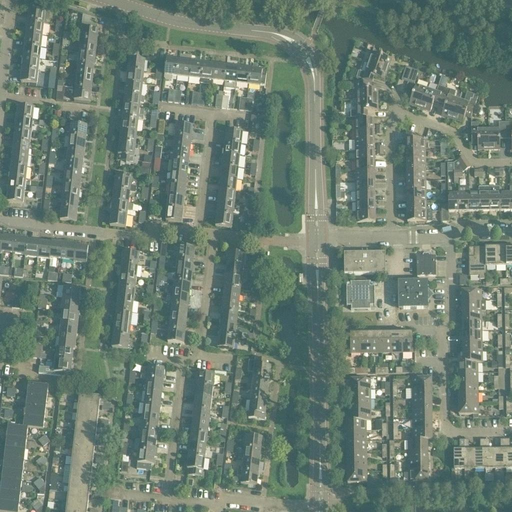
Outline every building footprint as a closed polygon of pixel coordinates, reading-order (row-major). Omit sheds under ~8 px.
[(29,11),(28,24),(44,26),(49,26),(50,14),(29,11)] [(28,24),(27,36),(43,37),(44,26),(28,24)] [(83,30),(81,42),(97,44),(99,31),(83,30)] [(27,36),(25,48),(41,49),(43,37),(27,36)] [(81,42),(80,54),(96,56),(97,44),(81,42)] [(25,48),(24,59),(40,61),(41,49),(25,48)] [(372,53),(368,64),(388,71),(392,60),(372,53)] [(80,54),(78,66),(94,68),(96,56),(80,54)] [(24,59),(22,71),(38,73),(40,61),(24,59)] [(129,60),(128,72),(144,74),(145,62),(129,60)] [(172,77),(177,78),(179,62),(167,60),(164,80),(165,81),(169,82),(172,80),(172,77)] [(177,78),(189,79),(191,63),(179,62),(177,78)] [(388,71),(368,64),(363,62),(360,72),(359,72),(357,78),(373,84),(374,78),(385,82),(388,71)] [(189,79),(201,81),(203,65),(191,63),(189,79)] [(212,82),(213,82),(215,66),(203,65),(201,81),(200,84),(212,86),(212,82)] [(78,66),(77,78),(93,79),(94,68),(78,66)] [(213,82),(225,83),(227,67),(215,66),(213,82)] [(236,90),(237,85),(239,69),(227,67),(225,83),(224,88),(236,90)] [(402,81),(408,83),(412,70),(406,68),(402,81)] [(237,85),(249,86),(250,70),(239,69),(237,85)] [(250,70),(249,86),(265,88),(267,72),(250,70)] [(412,70),(408,83),(414,85),(419,72),(412,70)] [(38,73),(22,71),(21,84),(37,85),(38,73)] [(128,72),(127,84),(143,86),(144,74),(128,72)] [(77,78),(76,89),(92,91),(93,79),(77,78)] [(127,84),(125,96),(141,98),(143,86),(127,84)] [(378,101),(378,90),(367,90),(367,84),(350,84),(351,91),(353,91),(353,101),(357,101),(378,101)] [(409,106),(420,110),(427,89),(416,86),(409,106)] [(434,103),(440,105),(445,89),(439,87),(437,93),(427,89),(420,110),(430,113),(434,103)] [(92,91),(76,89),(74,102),(90,104),(92,91)] [(442,117),(452,121),(459,100),(454,98),(456,93),(445,89),(440,105),(445,107),(442,117)] [(459,100),(452,121),(463,124),(466,114),(472,116),(478,97),(467,94),(464,102),(459,100)] [(125,96),(124,108),(140,110),(141,104),(144,105),(145,98),(141,98),(125,96)] [(378,101),(357,101),(357,112),(351,112),(351,119),(367,118),(367,112),(378,112),(378,101)] [(18,107),(17,120),(33,121),(34,109),(18,107)] [(124,108),(122,120),(138,122),(140,110),(124,108)] [(17,120),(15,131),(31,133),(33,121),(17,120)] [(122,120),(121,132),(137,134),(138,122),(122,120)] [(355,122),(355,132),(374,132),(374,121),(355,122)] [(489,152),(489,130),(478,130),(478,124),(471,124),(472,141),(478,141),(478,152),(489,152)] [(499,130),(489,130),(489,152),(500,152),(500,141),(506,140),(506,124),(499,124),(499,130)] [(65,137),(70,138),(86,140),(87,127),(66,125),(65,137)] [(177,126),(176,138),(192,140),(193,128),(177,126)] [(15,131),(14,143),(30,145),(31,133),(15,131)] [(121,132),(120,144),(136,146),(138,146),(139,141),(136,140),(137,134),(121,132)] [(227,132),(225,144),(241,146),(243,134),(227,132)] [(355,132),(355,142),(374,142),(374,132),(355,132)] [(70,138),(69,150),(85,152),(86,140),(70,138)] [(176,138),(174,150),(190,152),(192,140),(176,138)] [(406,141),(406,152),(426,152),(425,141),(406,141)] [(355,142),(355,153),(375,152),(374,142),(355,142)] [(14,143),(13,155),(29,157),(30,145),(14,143)] [(118,156),(119,156),(118,162),(126,163),(126,165),(133,166),(134,158),(135,151),(138,151),(138,146),(136,146),(120,144),(118,156)] [(225,144),(224,156),(240,158),(241,146),(225,144)] [(69,150),(67,162),(83,164),(85,152),(69,150)] [(174,150),(173,162),(189,164),(190,152),(174,150)] [(355,153),(356,163),(375,162),(375,152),(355,153)] [(406,152),(407,162),(426,162),(426,152),(406,152)] [(13,155),(11,167),(27,169),(29,157),(13,155)] [(224,156),(223,168),(239,170),(240,158),(224,156)] [(458,172),(458,169),(467,163),(464,158),(456,163),(454,164),(448,164),(448,173),(454,173),(454,179),(454,185),(458,184),(458,179),(458,172)] [(67,162),(66,174),(82,175),(83,164),(67,162)] [(173,162),(172,174),(188,176),(189,164),(173,162)] [(356,163),(356,173),(375,173),(375,162),(356,163)] [(407,162),(407,172),(426,172),(426,162),(407,162)] [(471,169),(467,163),(458,169),(458,179),(463,179),(463,174),(471,169)] [(11,167),(10,179),(26,181),(27,169),(11,167)] [(223,168),(221,180),(237,182),(239,170),(223,168)] [(151,170),(141,169),(140,176),(150,178),(151,170)] [(407,172),(407,183),(426,182),(426,172),(407,172)] [(356,173),(356,183),(375,183),(375,173),(356,173)] [(66,174),(64,186),(80,187),(82,175),(66,174)] [(172,174),(170,186),(186,188),(188,176),(172,174)] [(116,179),(114,191),(130,193),(136,194),(136,188),(131,187),(132,181),(132,177),(116,175),(116,179)] [(10,179),(9,191),(25,193),(26,181),(10,179)] [(221,180),(220,192),(236,194),(237,182),(221,180)] [(407,183),(407,193),(426,192),(426,182),(407,183)] [(356,183),(356,194),(375,193),(375,183),(356,183)] [(64,186),(63,197),(79,199),(80,187),(64,186)] [(170,186),(169,198),(185,200),(186,188),(170,186)] [(489,189),(489,194),(490,213),(500,213),(500,193),(500,188),(489,189)] [(459,189),(459,194),(459,213),(469,213),(469,194),(469,189),(459,189)] [(479,189),(479,194),(479,213),(490,213),(489,194),(489,189),(479,189)] [(25,193),(9,191),(7,203),(23,205),(25,193)] [(114,191),(113,203),(129,205),(130,193),(114,191)] [(220,192),(218,204),(234,205),(236,194),(220,192)] [(407,193),(407,203),(426,203),(426,192),(407,193)] [(356,194),(356,204),(375,203),(375,193),(356,194)] [(510,193),(500,193),(500,213),(510,212),(510,193)] [(448,194),(448,206),(448,210),(448,213),(449,213),(459,213),(459,194),(448,194)] [(479,194),(469,194),(469,213),(479,213),(479,194)] [(63,197),(62,209),(78,211),(79,199),(63,197)] [(169,198),(167,210),(183,212),(185,200),(169,198)] [(113,203),(111,215),(127,217),(128,212),(133,213),(134,206),(129,205),(113,203)] [(356,204),(356,214),(375,214),(375,203),(356,204)] [(407,203),(407,213),(426,213),(426,203),(407,203)] [(218,204),(217,216),(233,217),(234,205),(218,204)] [(78,211),(62,209),(60,222),(76,223),(78,211)] [(183,212),(167,210),(166,222),(182,224),(183,212)] [(426,213),(407,213),(408,224),(427,223),(426,213)] [(375,214),(356,214),(356,224),(376,224),(375,214)] [(127,217),(111,215),(110,227),(126,229),(127,217)] [(233,217),(217,216),(216,228),(232,230),(233,217)] [(2,254),(14,255),(16,239),(3,237),(1,255),(2,255),(2,254)] [(25,258),(26,258),(28,240),(16,239),(14,255),(26,256),(25,258)] [(26,258),(38,259),(40,243),(28,242),(28,240),(26,258)] [(38,259),(50,261),(52,243),(51,244),(40,243),(38,259)] [(50,259),(62,261),(64,244),(52,243),(50,261),(50,259)] [(74,264),(76,246),(64,244),(62,261),(74,262),(74,264)] [(76,246),(74,264),(87,265),(88,249),(76,247),(76,246)] [(179,248),(178,260),(194,262),(195,249),(179,248)] [(485,274),(485,248),(469,249),(469,278),(479,278),(479,281),(486,280),(486,274),(485,274)] [(496,248),(485,248),(485,274),(486,274),(486,267),(496,267),(496,248)] [(505,248),(496,248),(496,267),(506,267),(505,248)] [(123,253),(122,265),(138,267),(139,255),(123,253)] [(229,253),(227,265),(244,268),(246,255),(229,253)] [(417,258),(417,278),(436,277),(436,257),(430,257),(430,256),(429,255),(428,255),(428,254),(427,254),(426,254),(425,254),(424,255),(423,255),(423,256),(423,257),(417,258)] [(386,255),(344,256),(344,276),(343,276),(386,276),(386,255)] [(178,260),(176,272),(192,274),(194,262),(178,260)] [(122,265),(120,277),(136,279),(138,267),(122,265)] [(227,265),(226,277),(243,279),(244,268),(227,265)] [(176,272),(175,284),(191,286),(192,274),(176,272)] [(120,277),(119,289),(135,291),(136,279),(120,277)] [(226,277),(225,289),(241,291),(243,279),(226,277)] [(398,283),(398,311),(429,310),(428,282),(398,283)] [(371,311),(371,307),(374,307),(375,307),(375,287),(374,287),(370,287),(370,284),(371,284),(371,283),(351,283),(351,284),(351,288),(347,288),(347,287),(347,294),(346,294),(346,301),(347,301),(347,307),(348,307),(351,307),(351,311),(371,311)] [(175,284),(173,296),(189,297),(191,286),(175,284)] [(64,288),(63,300),(79,302),(80,290),(64,288)] [(119,289),(118,301),(134,303),(135,291),(119,289)] [(225,289),(223,301),(240,303),(241,291),(225,289)] [(462,292),(462,303),(482,302),(481,292),(462,292)] [(173,296),(172,307),(188,309),(189,297),(173,296)] [(63,300),(61,313),(79,315),(79,314),(78,314),(79,302),(63,300)] [(118,301),(116,313),(132,315),(134,303),(118,301)] [(223,301),(222,313),(238,315),(240,303),(223,301)] [(462,303),(462,313),(482,313),(486,313),(486,302),(482,302),(462,303)] [(172,307),(171,319),(187,321),(188,309),(172,307)] [(63,313),(61,325),(78,327),(79,315),(61,313),(63,313)] [(116,313),(115,325),(131,327),(132,315),(116,313)] [(222,313),(220,325),(237,327),(238,315),(222,313)] [(462,313),(462,323),(482,323),(482,313),(462,313)] [(171,319),(169,331),(185,333),(187,321),(171,319)] [(462,323),(463,333),(482,333),(482,323),(462,323)] [(61,325),(60,337),(76,339),(78,327),(61,325)] [(115,325),(113,337),(129,339),(131,327),(115,325)] [(220,325),(219,337),(235,339),(237,327),(220,325)] [(185,333),(169,331),(168,344),(184,345),(185,333)] [(463,333),(463,344),(482,343),(482,333),(463,333)] [(371,335),(361,336),(361,355),(371,355),(371,335)] [(381,335),(371,335),(371,355),(382,355),(381,335)] [(392,335),(381,335),(382,355),(392,355),(392,335)] [(402,335),(392,335),(392,355),(402,354),(402,335)] [(413,335),(402,335),(402,354),(413,354),(413,335)] [(361,355),(361,336),(350,336),(350,355),(361,355)] [(57,349),(75,351),(76,339),(60,337),(58,349),(57,349)] [(129,339),(113,337),(112,349),(128,351),(129,339)] [(235,339),(219,337),(218,349),(234,351),(235,339)] [(463,344),(463,354),(482,353),(482,343),(463,344)] [(57,349),(55,361),(72,363),(73,351),(75,351),(57,349)] [(463,354),(463,364),(478,364),(482,364),(482,353),(463,354)] [(72,363),(55,361),(54,369),(39,368),(39,375),(64,378),(64,375),(71,375),(72,363)] [(254,373),(253,378),(269,380),(271,368),(268,367),(269,362),(255,361),(255,363),(250,362),(249,372),(254,373)] [(458,364),(458,375),(478,374),(478,364),(463,364),(458,364)] [(141,380),(147,381),(163,382),(165,370),(149,368),(148,375),(142,374),(141,380)] [(198,374),(197,386),(213,388),(215,376),(198,374)] [(458,375),(459,385),(478,385),(478,374),(458,375)] [(253,378),(252,390),(268,392),(269,380),(253,378)] [(412,380),(412,390),(432,390),(431,379),(412,380)] [(351,381),(351,391),(371,391),(370,380),(351,381)] [(147,381),(146,393),(162,394),(163,382),(147,381)] [(29,385),(27,396),(47,398),(49,387),(29,385)] [(459,385),(459,395),(478,395),(478,385),(459,385)] [(197,386),(196,398),(212,400),(213,388),(197,386)] [(252,390),(251,402),(267,404),(268,392),(252,390)] [(412,390),(412,401),(432,400),(432,390),(412,390)] [(351,391),(351,402),(371,401),(371,391),(351,391)] [(146,393),(145,404),(161,406),(162,394),(146,393)] [(79,395),(78,404),(100,407),(101,398),(79,395)] [(459,395),(459,405),(478,405),(478,395),(459,395)] [(27,396),(26,407),(46,409),(47,398),(27,396)] [(196,398),(194,410),(210,412),(212,400),(196,398)] [(412,401),(412,411),(432,411),(432,400),(412,401)] [(351,402),(351,412),(371,412),(371,401),(351,402)] [(267,404),(251,402),(249,414),(248,420),(264,422),(265,416),(267,404)] [(78,404),(77,413),(99,416),(100,407),(78,404)] [(145,404),(143,416),(159,418),(161,406),(145,404)] [(478,405),(459,405),(459,416),(478,416),(478,405)] [(26,407),(25,418),(45,420),(46,409),(26,407)] [(194,410),(193,422),(209,424),(210,412),(194,410)] [(412,411),(413,421),(432,421),(432,411),(412,411)] [(351,412),(351,422),(366,422),(371,422),(371,412),(351,412)] [(77,413),(76,422),(98,425),(99,416),(77,413)] [(143,416),(142,428),(158,430),(159,418),(143,416)] [(45,420),(25,418),(24,429),(43,431),(45,420)] [(413,421),(413,431),(432,431),(432,421),(413,421)] [(76,422),(75,431),(97,434),(98,425),(76,422)] [(193,422),(192,434),(208,436),(209,424),(193,422)] [(347,422),(347,433),(366,433),(366,422),(351,422),(347,422)] [(8,427),(7,438),(27,440),(28,429),(8,427)] [(141,433),(140,440),(156,442),(158,430),(142,428),(139,428),(138,432),(141,433)] [(75,431),(74,440),(95,443),(97,434),(75,431)] [(413,431),(413,442),(428,442),(432,442),(432,431),(413,431)] [(347,433),(347,443),(366,443),(366,433),(347,433)] [(192,434),(190,446),(206,448),(208,436),(192,434)] [(42,439),(47,446),(50,443),(45,437),(42,439)] [(247,437),(245,449),(261,451),(262,439),(247,437)] [(7,438),(6,449),(26,451),(27,440),(7,438)] [(38,442),(43,448),(47,446),(42,439),(38,442)] [(74,440),(73,449),(94,452),(95,447),(106,448),(106,444),(98,443),(95,443),(74,440)] [(140,440),(139,452),(155,454),(156,442),(140,440)] [(465,470),(464,441),(459,441),(460,451),(454,451),(454,471),(465,470)] [(469,441),(464,441),(465,470),(475,470),(474,451),(469,451),(469,441)] [(480,451),(474,451),(475,470),(485,470),(484,441),(480,441),(480,451)] [(489,441),(484,441),(485,470),(495,470),(495,450),(489,451),(489,441)] [(500,450),(495,450),(495,470),(505,470),(505,441),(500,441),(500,450)] [(408,442),(408,452),(428,452),(428,442),(413,442),(408,442)] [(347,443),(347,453),(367,453),(366,443),(347,443)] [(190,446),(189,458),(205,460),(206,448),(190,446)] [(6,449),(4,459),(24,462),(26,451),(6,449)] [(73,449),(72,458),(93,461),(94,452),(73,449)] [(245,449),(244,461),(260,463),(261,451),(245,449)] [(155,454),(139,452),(138,464),(154,466),(155,454)] [(408,452),(408,463),(428,462),(428,452),(408,452)] [(347,453),(347,464),(367,463),(367,453),(347,453)] [(39,461),(44,467),(47,464),(42,458),(39,461)] [(72,458),(71,467),(92,470),(93,461),(72,458)] [(205,460),(189,458),(187,470),(188,470),(188,477),(204,478),(204,474),(203,474),(205,460)] [(4,459),(3,470),(23,473),(24,462),(4,459)] [(36,463),(41,469),(44,467),(39,461),(36,463)] [(244,461),(242,473),(258,475),(260,463),(244,461)] [(408,463),(409,473),(428,473),(428,462),(408,463)] [(347,464),(347,474),(367,473),(367,463),(347,464)] [(390,467),(390,473),(394,473),(400,473),(400,464),(394,464),(394,467),(390,467)] [(71,467),(70,476),(91,479),(92,470),(71,467)] [(3,470),(2,481),(22,483),(23,473),(3,470)] [(258,475),(242,473),(241,485),(257,487),(258,475)] [(367,473),(347,474),(348,484),(367,484),(367,473)] [(428,473),(409,473),(409,484),(428,483),(428,473)] [(70,476),(69,485),(90,488),(91,479),(70,476)] [(40,480),(37,482),(42,488),(45,486),(40,480)] [(2,481),(1,492),(21,494),(22,483),(2,481)] [(33,485),(39,491),(42,488),(37,482),(33,485)] [(69,485),(68,494),(89,497),(90,488),(69,485)] [(1,492),(0,497),(0,502),(19,505),(21,494),(1,492)] [(68,494),(67,503),(88,506),(89,497),(68,494)] [(34,504),(39,510),(42,507),(37,501),(34,504)] [(18,511),(19,505),(0,502),(0,511),(18,511)] [(118,509),(119,503),(113,502),(112,511),(123,511),(124,510),(118,509)] [(67,503),(66,511),(65,511),(87,511),(88,506),(67,503)]
